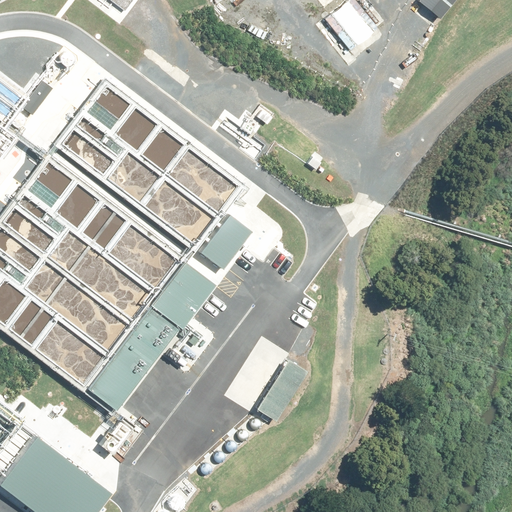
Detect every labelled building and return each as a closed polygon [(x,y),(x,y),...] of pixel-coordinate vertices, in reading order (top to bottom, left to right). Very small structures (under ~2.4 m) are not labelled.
[(318,0),(326,10),(338,0),(318,0)] [(372,32),(346,0),(345,0),(323,17),(349,50),(372,32)] [(411,0),(431,15),(442,0),(411,0)] [(82,70),(69,59),(57,75),(70,85),(82,70)] [(97,85),(0,212),(0,332),(103,410),(202,280),(173,258),(229,185),(97,85)] [(275,117),(263,107),(255,116),(267,126),(275,117)] [(234,258),(226,252),(213,267),(220,274),(234,258)] [(260,334),(220,393),(263,421),(302,363),(260,334)] [(30,434),(0,470),(0,497),(17,511),(86,511),(101,494),(30,434)]
